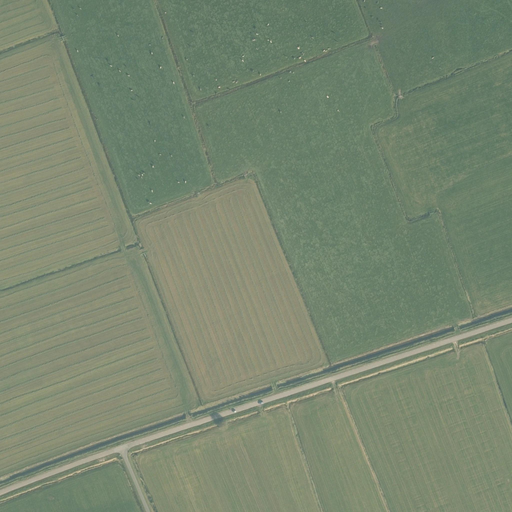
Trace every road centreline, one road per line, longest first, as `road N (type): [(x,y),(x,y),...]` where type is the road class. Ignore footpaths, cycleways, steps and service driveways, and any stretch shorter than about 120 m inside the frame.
road 1 (tertiary): [(121,447),(511,321)]
road 2 (tertiary): [(0,492),(121,447)]
